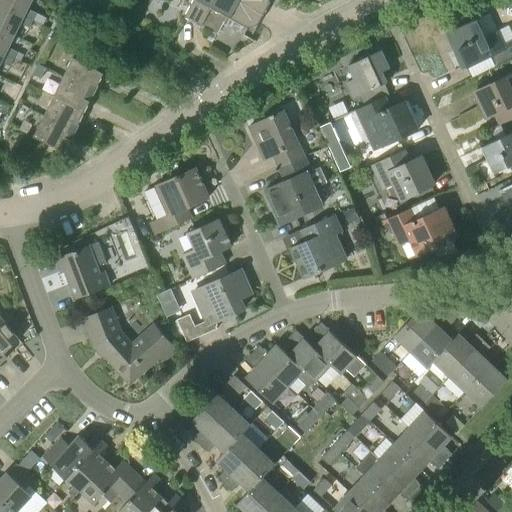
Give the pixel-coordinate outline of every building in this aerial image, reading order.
[(0,0),(0,3),(33,20),(37,12),(28,8),(31,0),(0,0)] [(215,0),(193,0),(185,16),(201,25),(215,0)] [(265,13),(240,0),(215,0),(201,25),(218,34),(227,17),(248,28),(252,21),(258,25),(265,13)] [(240,0),(265,13),(271,2),(267,0),(240,0)] [(33,20),(0,3),(0,27),(15,35),(21,23),(29,27),(33,20)] [(45,16),(37,12),(33,20),(41,24),(45,16)] [(478,19),(448,34),(455,50),(460,48),(469,67),(492,57),(497,67),(511,59),(511,40),(505,44),(499,30),(486,36),(478,19)] [(15,35),(0,27),(0,51),(14,58),(17,51),(9,47),(15,35)] [(211,32),(207,39),(212,42),(216,35),(211,32)] [(14,58),(0,51),(0,64),(1,61),(10,66),(14,58)] [(24,54),(17,51),(14,58),(20,61),(24,54)] [(356,80),(349,83),(356,99),(389,84),(384,73),(390,70),(382,52),(350,67),(356,80)] [(63,76),(94,92),(104,71),(73,56),(63,76)] [(94,92),(63,76),(54,96),(85,111),(94,92)] [(511,86),(508,78),(475,93),(487,118),(497,114),(502,124),(511,118),(511,86)] [(85,111),(54,96),(44,115),(75,130),(85,111)] [(386,98),(357,111),(375,151),(419,131),(405,102),(391,109),(386,98)] [(280,169),(305,158),(284,112),(250,128),(265,161),(274,157),(280,169)] [(75,130),(44,115),(34,135),(65,151),(75,130)] [(320,126),(339,172),(351,167),(331,121),(320,126)] [(511,132),(481,147),(494,174),(511,165),(511,132)] [(406,151),(373,166),(385,191),(396,186),(403,200),(435,185),(422,158),(411,163),(406,151)] [(305,158),(280,169),(286,182),(265,191),(281,226),(323,206),(314,188),(328,182),(321,168),(312,172),(305,158)] [(157,219),(151,222),(157,234),(192,218),(187,207),(209,197),(196,168),(156,186),(156,185),(144,190),(157,219)] [(412,209),(388,220),(400,246),(411,241),(418,257),(459,238),(445,207),(417,220),(412,209)] [(360,219),(355,208),(344,213),(350,224),(360,219)] [(306,243),(292,249),(305,279),(339,264),(327,239),(342,232),(335,216),(301,231),(306,243)] [(196,249),(184,254),(194,278),(226,264),(220,251),(231,246),(219,220),(189,233),(196,249)] [(380,233),(376,224),(366,229),(370,238),(380,233)] [(99,241),(60,256),(75,297),(110,284),(105,271),(100,273),(98,266),(108,263),(99,241)] [(199,310),(205,321),(210,332),(217,328),(214,322),(245,308),(241,298),(252,293),(242,270),(202,288),(210,305),(199,310)] [(413,351),(451,310),(444,303),(431,317),(421,309),(396,336),(413,351)] [(111,306),(83,317),(94,346),(98,350),(99,349),(130,383),(160,356),(164,361),(178,348),(155,323),(132,343),(120,330),(111,306)] [(454,339),(445,331),(459,317),(451,310),(413,351),(429,366),(434,360),(454,339)] [(190,314),(177,320),(187,342),(200,336),(195,325),(190,314)] [(0,315),(0,347),(8,356),(8,355),(13,351),(10,347),(20,339),(0,315)] [(324,338),(316,348),(315,348),(332,363),(332,364),(343,374),(359,356),(323,323),(316,330),(324,338)] [(315,348),(316,348),(297,330),(290,337),(299,346),(290,355),(290,356),(305,369),(305,370),(316,380),(332,364),(332,363),(315,348)] [(451,376),(484,341),(477,334),(469,343),(459,334),(454,339),(434,360),(451,376)] [(467,391),(492,364),(483,356),(491,347),(484,341),(451,376),(467,391)] [(290,356),(290,355),(278,344),(270,353),(261,345),(254,352),(290,386),(305,370),(305,369),(290,356)] [(290,386),(254,352),(248,359),(257,368),(248,378),(274,403),(290,386)] [(492,364),(467,391),(483,407),(511,376),(511,366),(509,364),(501,373),(492,364)] [(362,392),(369,399),(386,381),(378,374),(362,392)] [(245,398),(252,390),(236,375),(229,383),(245,398)] [(394,381),(385,391),(393,398),(402,388),(394,381)] [(427,402),(434,395),(422,384),(416,392),(427,402)] [(369,399),(362,392),(355,385),(347,394),(351,397),(343,405),(354,415),(369,399)] [(252,390),(245,398),(258,410),(265,402),(252,390)] [(315,409),(322,416),(337,400),(330,393),(315,409)] [(202,445),(235,409),(219,394),(194,421),(203,430),(195,438),(202,445)] [(434,395),(427,402),(438,413),(445,406),(434,395)] [(364,415),(372,422),(384,408),(376,401),(364,415)] [(235,409),(202,445),(209,452),(217,443),(226,451),(243,433),(244,433),(252,425),(235,409)] [(322,416),(315,409),(299,426),(307,433),(322,416)] [(278,429),(285,421),(274,411),(267,419),(278,429)] [(410,428),(446,461),(453,454),(444,446),(453,436),(426,411),(410,428)] [(349,431),(357,438),(372,422),(364,415),(349,431)] [(453,415),(447,422),(458,433),(465,426),(453,415)] [(57,420),(50,428),(55,433),(61,433),(66,428),(57,420)] [(285,421),(278,429),(294,444),(302,437),(285,421)] [(396,443),(423,468),(431,459),(440,468),(446,461),(410,428),(396,443)] [(335,447),(342,454),(357,438),(349,431),(335,447)] [(226,451),(218,460),(227,468),(219,477),(226,483),(259,448),(244,433),(243,433),(226,451)] [(66,477),(102,440),(95,434),(88,442),(80,434),(70,445),(62,437),(44,456),(66,477)] [(102,440),(66,477),(67,478),(68,477),(75,484),(68,491),(74,497),(81,489),(107,461),(100,454),(108,446),(102,440)] [(381,459),(417,493),(423,486),(414,477),(423,468),(396,443),(381,459)] [(342,454),(335,447),(320,463),(328,470),(342,454)] [(259,448),(226,483),(233,490),(241,482),(250,490),(263,477),(264,477),(276,464),(259,448)] [(357,467),(366,475),(392,500),(401,491),(410,500),(417,493),(381,459),(372,451),(357,467)] [(107,461),(81,489),(95,503),(112,485),(120,493),(138,474),(123,460),(115,468),(107,461)] [(293,478),(300,470),(289,460),(282,467),(293,478)] [(0,495),(17,511),(33,494),(26,488),(34,480),(16,463),(9,472),(8,471),(0,479),(0,495)] [(300,470),(293,478),(305,489),(312,482),(300,470)] [(138,474),(120,493),(128,501),(120,510),(121,511),(144,511),(160,495),(153,488),(161,479),(154,473),(146,481),(138,474)] [(372,511),(386,511),(384,509),(392,500),(366,475),(351,491),(372,511)] [(250,490),(238,503),(247,511),(261,511),(280,492),(264,477),(263,477),(250,490)] [(323,497),(333,485),(325,478),(315,489),(323,497)] [(372,511),(351,491),(335,508),(339,511),(372,511)] [(280,492),(261,511),(291,511),(296,507),(280,492)] [(160,495),(144,511),(169,511),(182,499),(176,493),(168,502),(160,495)] [(499,511),(506,504),(494,493),(488,500),(499,511)] [(18,511),(17,511),(0,495),(0,511),(18,511)] [(169,511),(181,511),(188,505),(182,499),(169,511)] [(475,511),(490,511),(478,501),(472,508),(475,511)]
